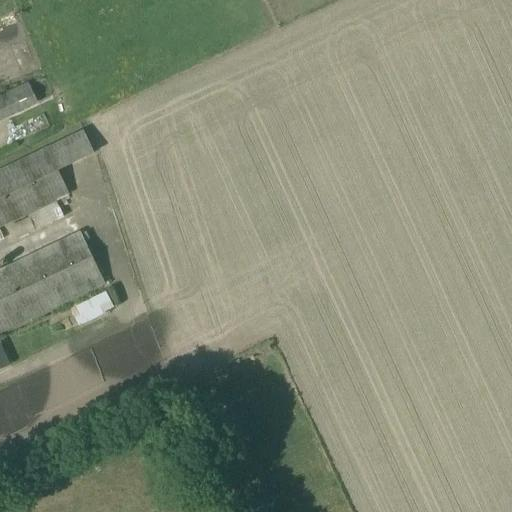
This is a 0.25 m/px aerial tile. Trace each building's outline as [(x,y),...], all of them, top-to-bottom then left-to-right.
[(0,120),(37,103),(27,82),(0,95),(0,120)] [(84,131),(69,139),(0,171),(0,237),(3,236),(0,231),(0,226),(27,214),(29,218),(7,228),(13,242),(64,218),(56,200),(69,194),(58,171),(94,153),(84,131)] [(0,332),(105,283),(80,233),(0,270),(0,332)] [(105,292),(70,309),(78,326),(113,309),(105,292)] [(0,343),(0,369),(10,365),(0,343)]
